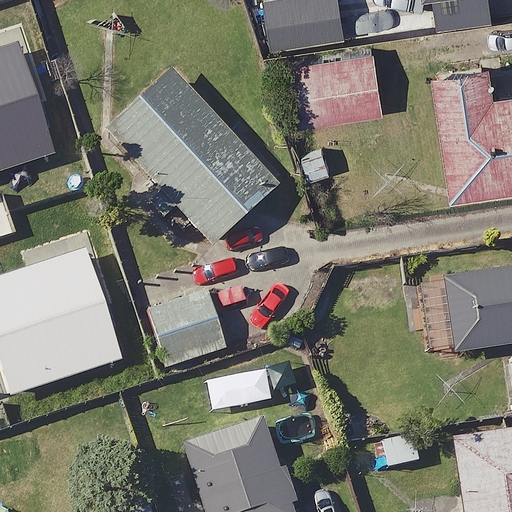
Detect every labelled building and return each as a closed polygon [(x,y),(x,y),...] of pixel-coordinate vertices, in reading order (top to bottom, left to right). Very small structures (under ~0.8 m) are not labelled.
[(336,31),(331,0),(250,0),(258,44),(336,31)] [(423,0),(426,22),(481,16),(479,0),(423,0)] [(364,45),(304,53),(313,115),(373,107),(364,45)] [(27,50),(0,58),(0,179),(62,160),(27,50)] [(511,86),(485,91),(481,59),(421,68),(439,192),(511,181),(511,86)] [(158,218),(167,210),(202,247),(266,186),(158,71),(94,132),(141,182),(132,191),(158,218)] [(378,263),(378,231),(340,231),(341,263),(378,263)] [(96,257),(0,287),(0,348),(18,403),(131,367),(96,257)] [(215,348),(185,263),(124,284),(154,369),(215,348)] [(447,355),(501,347),(511,345),(511,359),(503,361),(511,417),(511,416),(511,271),(436,282),(447,355)] [(298,511),(298,510),(305,507),(292,468),(285,470),(268,421),(188,448),(209,511),(298,511)] [(511,511),(511,429),(438,439),(447,511),(511,511)] [(409,460),(401,433),(344,449),(352,477),(409,460)]
